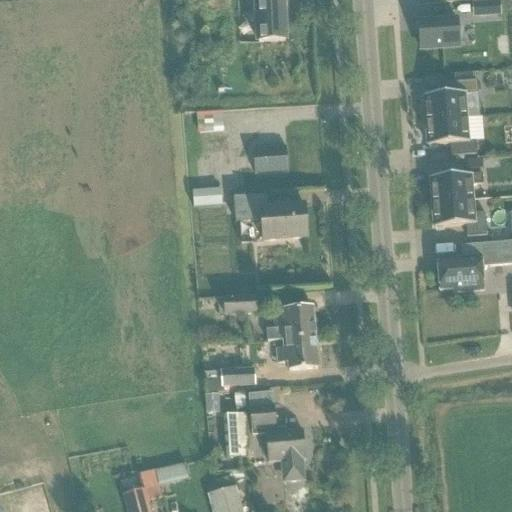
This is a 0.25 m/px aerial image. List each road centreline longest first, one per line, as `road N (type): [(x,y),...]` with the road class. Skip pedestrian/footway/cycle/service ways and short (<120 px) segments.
road 1 (tertiary): [(394,377),(362,0)]
road 2 (tertiary): [(404,511),(394,377)]
